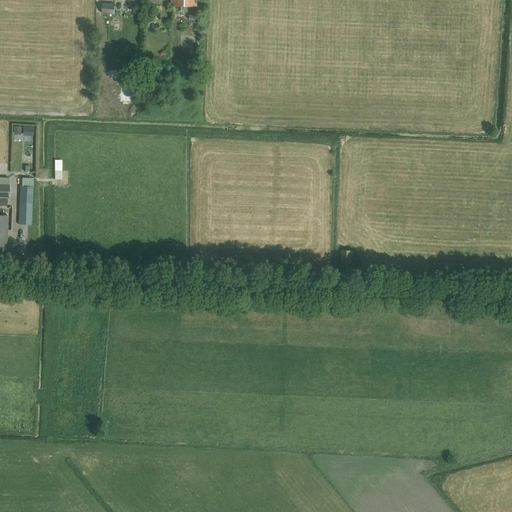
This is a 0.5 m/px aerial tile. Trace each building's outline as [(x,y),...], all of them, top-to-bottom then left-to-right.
[(170,0),(171,6),(180,6),(180,12),(189,12),(189,7),(199,7),(199,0),(170,0)] [(102,3),(101,14),(114,14),(115,4),(102,3)] [(129,96),(138,96),(138,72),(129,72),(129,96)] [(16,125),(16,143),(34,144),(34,134),(24,133),(24,125),(16,125)] [(64,160),(56,160),(56,180),(64,180),(64,160)] [(0,197),(8,198),(9,185),(0,184),(0,197)] [(21,186),(19,224),(31,225),(32,187),(21,186)] [(350,263),(350,251),(342,250),(341,263),(350,263)]
